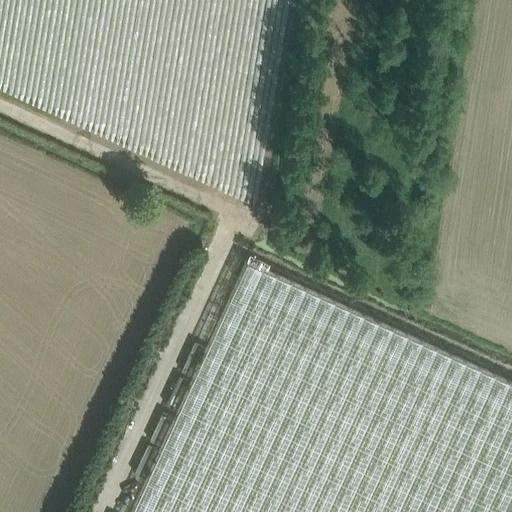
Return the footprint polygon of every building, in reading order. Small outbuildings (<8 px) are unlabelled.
[(511,511),(511,378),(247,257),(130,511),(511,511)] [(211,305),(195,336),(205,341),(221,310),(211,305)] [(195,340),(179,372),(189,377),(205,345),(195,340)] [(179,374),(163,405),(173,410),(188,379),(179,374)] [(163,410),(147,442),(156,446),(172,414),(163,410)] [(147,443),(131,474),(141,478),(156,448),(147,443)]
